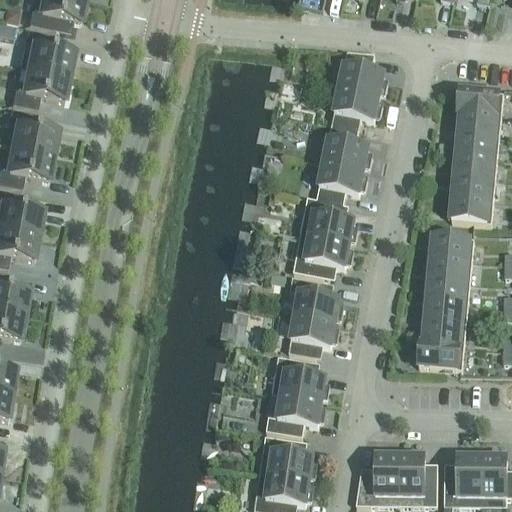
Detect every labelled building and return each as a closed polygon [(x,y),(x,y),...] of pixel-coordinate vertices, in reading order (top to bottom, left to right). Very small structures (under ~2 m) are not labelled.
[(85,5),(64,0),(34,0),(28,31),(53,36),(56,24),(80,29),(85,5)] [(441,0),(440,6),(453,9),(455,0),(441,0)] [(478,0),(476,9),(489,12),(492,0),(478,0)] [(6,14),(4,27),(16,29),(18,20),(15,16),(6,14)] [(0,28),(0,41),(13,44),(15,32),(0,28)] [(31,62),(29,75),(68,84),(73,59),(50,54),(52,41),(27,36),(22,60),(31,62)] [(347,59),(339,96),(379,104),(380,100),(384,101),(387,87),(383,86),(384,80),(371,77),(374,62),(347,59)] [(63,108),(68,84),(29,75),(26,88),(17,86),(12,111),(37,116),(40,103),(63,108)] [(339,96),(332,133),(358,138),(361,126),(373,128),(375,123),(379,124),(382,110),(378,109),(379,104),(339,96)] [(503,100),(460,96),(458,119),(461,120),(461,119),(501,122),(503,100)] [(15,142),(13,155),(52,163),(57,138),(33,134),(36,121),(10,116),(6,140),(15,142)] [(499,144),(501,122),(461,119),(461,120),(459,140),(456,139),(456,140),(499,144)] [(332,133),(324,169),(363,178),(364,173),(369,174),(372,160),(367,159),(368,153),(355,151),(358,138),(332,133)] [(459,141),(457,162),(497,165),(499,144),(456,140),(459,141)] [(48,187),(52,163),(13,155),(10,168),(1,166),(0,170),(0,191),(21,196),(24,183),(48,187)] [(452,182),(452,183),(495,187),(497,165),(457,162),(455,183),(452,182)] [(307,204),(307,205),(343,212),(346,199),(359,202),(360,196),(364,197),(367,183),(363,182),(363,178),(324,169),(316,206),(307,204)] [(493,208),(495,187),(452,183),(452,184),(455,184),(453,205),(493,208)] [(0,221),(0,222),(0,235),(38,242),(42,218),(18,213),(21,200),(0,196),(0,221)] [(307,205),(300,242),(349,251),(350,247),(355,248),(357,234),(353,233),(354,227),(341,224),(343,212),(307,205)] [(453,205),(451,227),(491,231),(493,208),(453,205)] [(33,267),(38,242),(0,235),(0,274),(7,275),(9,262),(33,267)] [(348,256),(349,251),(300,242),(293,279),(329,286),(332,273),(344,276),(346,270),(350,271),(353,256),(348,256)] [(434,242),(432,265),(472,268),(474,246),(434,242)] [(426,285),(426,286),(470,290),(472,268),(432,265),(430,285),(426,285)] [(0,317),(24,322),(28,297),(4,293),(6,280),(0,279),(0,317)] [(299,300),(295,323),(335,330),(336,326),(340,326),(343,312),(338,311),(339,306),(326,303),(328,291),(292,284),(290,298),(299,300)] [(428,308),(468,311),(470,290),(426,286),(430,287),(428,308)] [(422,329),(466,333),(468,311),(428,308),(426,328),(422,328),(422,329)] [(0,342),(19,346),(24,322),(0,317),(0,342)] [(335,330),(295,323),(289,360),(315,365),(318,352),(330,354),(332,348),(336,349),(339,335),(334,334),(335,330)] [(426,330),(424,350),(464,354),(466,333),(422,329),(426,330)] [(503,358),(511,357),(511,345),(504,345),(503,358)] [(418,373),(462,377),(464,354),(424,350),(420,349),(418,373)] [(511,369),(511,357),(503,358),(503,370),(511,369)] [(278,364),(272,401),(321,409),(322,404),(327,405),(329,391),(324,390),(325,384),(312,382),(315,370),(278,364)] [(0,399),(11,401),(14,377),(0,374),(0,399)] [(11,401),(0,399),(0,424),(7,426),(11,401)] [(321,409),(272,401),(266,438),(302,444),(304,431),(317,433),(318,427),(323,428),(325,414),(321,413),(321,409)] [(265,443),(260,480),(309,488),(310,483),(314,484),(317,470),(312,469),(313,463),(300,461),(302,449),(265,443)] [(355,511),(399,511),(400,463),(396,463),(396,458),(381,458),(381,463),(375,463),(375,476),(361,476),(355,511)] [(400,463),(399,511),(437,511),(437,476),(425,476),(425,463),(419,463),(419,458),(405,458),(405,463),(400,463)] [(443,511),(481,511),(482,464),(477,464),(478,459),(463,459),(463,464),(457,464),(457,477),(444,477),(443,511)] [(486,464),(482,464),(481,511),(506,511),(506,504),(511,504),(511,477),(507,477),(507,464),(501,464),(501,459),(486,459),(486,464)] [(309,488),(260,480),(254,511),(292,511),(292,510),(303,511),(305,511),(306,506),(311,507),(313,493),(308,492),(309,488)]
